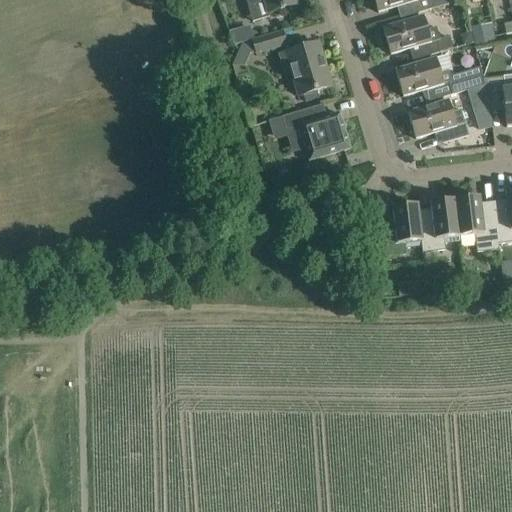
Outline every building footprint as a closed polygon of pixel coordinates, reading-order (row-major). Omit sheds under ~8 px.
[(246,0),(248,7),(253,21),(269,17),(268,13),(296,5),(294,0),(246,0)] [(374,0),(378,13),(397,8),(401,6),(404,18),(458,2),(457,0),(374,0)] [(410,50),(414,49),(417,60),(450,50),(447,38),(440,40),(437,27),(427,30),(423,16),(383,29),(391,56),(410,50)] [(492,23),(471,28),(476,48),(496,43),(492,23)] [(243,43),(232,66),(247,67),(252,56),(287,46),(282,32),(243,43)] [(299,50),(286,54),(291,71),(298,97),(312,93),(331,87),(318,44),(299,50)] [(429,102),(485,86),(483,80),(479,68),(452,76),(450,71),(440,74),(436,59),(395,71),(403,98),(426,91),(429,102)] [(483,80),(485,86),(490,107),(504,105),(506,128),(511,127),(511,88),(505,90),(503,77),(483,80)] [(448,101),(427,107),(408,113),(416,140),(439,133),(442,145),(469,137),(461,110),(452,113),(448,101)] [(282,118),(286,131),(299,127),(310,162),(350,150),(339,114),(327,118),(323,106),(282,118)] [(490,110),(474,115),(479,132),(492,128),(490,110)] [(507,206),(494,207),(498,245),(511,243),(511,193),(506,194),(507,206)] [(498,245),(494,207),(481,209),(479,198),(455,201),(460,242),(475,240),(476,254),(499,251),(498,245)] [(432,215),(419,216),(418,216),(422,247),(421,247),(422,254),(445,251),(445,244),(460,242),(455,201),(430,204),(432,215)] [(418,216),(419,216),(417,205),(392,208),(394,219),(380,221),(384,259),(407,256),(407,249),(421,247),(422,247),(418,216)] [(511,278),(502,280),(503,289),(511,288),(511,278)] [(426,281),(413,282),(414,296),(427,295),(426,281)]
